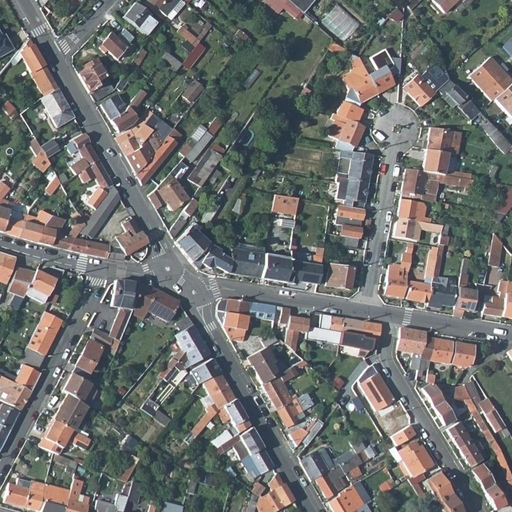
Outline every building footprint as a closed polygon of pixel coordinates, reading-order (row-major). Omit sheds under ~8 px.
[(180,0),(145,0),(146,0),(169,20),(184,3),(180,0)] [(206,3),(202,0),(189,0),(188,1),(199,10),(206,3)] [(299,0),(285,0),(305,17),(308,14),(302,9),(305,6),(299,1),(299,0)] [(409,9),(418,0),(408,0),(405,4),(409,9)] [(442,13),(456,0),(429,0),(430,0),(442,13)] [(403,2),(402,24),(412,14),(409,9),(405,4),(403,2)] [(146,18),(148,15),(134,3),(121,18),(144,36),(153,24),(146,18)] [(195,47),(198,43),(183,30),(178,35),(194,48),(195,47)] [(115,60),(124,48),(109,33),(98,48),(103,53),(106,51),(115,60)] [(6,42),(3,43),(0,38),(0,55),(10,50),(6,42)] [(511,39),(503,47),(511,57),(511,39)] [(20,58),(42,97),(56,89),(28,40),(17,53),(20,58)] [(351,58),(353,55),(331,42),(331,43),(327,50),(346,61),(349,57),(351,58)] [(181,64),(187,69),(201,52),(195,47),(194,48),(181,64)] [(373,73),(366,76),(376,94),(392,86),(392,82),(385,70),(392,66),(392,62),(383,47),(364,57),(370,69),(373,73)] [(134,70),(145,54),(140,50),(129,66),(134,70)] [(177,70),(181,65),(165,52),(161,58),(177,70)] [(20,58),(17,53),(8,65),(12,68),(20,58)] [(480,88),(501,69),(491,57),(469,77),(480,88)] [(351,90),(358,104),(376,94),(366,76),(364,72),(362,69),(356,59),(349,63),(353,69),(349,71),(351,75),(341,80),(347,92),(351,90)] [(102,75),(94,60),(82,67),(84,71),(77,75),(87,93),(99,87),(96,83),(105,79),(103,75),(102,75)] [(119,93),(134,70),(129,66),(112,91),(113,93),(115,92),(119,93)] [(511,81),(501,69),(480,88),(491,100),(511,81)] [(402,88),(419,107),(436,91),(447,81),(446,78),(439,81),(434,85),(429,90),(424,84),(426,81),(423,77),(420,80),(416,75),(402,88)] [(87,93),(94,104),(113,93),(112,91),(105,79),(96,83),(99,87),(87,93)] [(429,90),(434,85),(428,79),(426,81),(424,84),(429,90)] [(459,93),(447,81),(436,91),(439,94),(442,92),(454,105),(469,120),(478,113),(459,93)] [(181,96),(189,103),(201,88),(193,82),(181,96)] [(505,114),(511,107),(511,85),(494,103),(505,114)] [(296,99),(303,102),(309,92),(303,88),(296,99)] [(55,129),(73,119),(56,89),(42,97),(39,99),(55,129)] [(133,120),(129,114),(142,95),(138,91),(124,110),(124,111),(121,115),(109,122),(116,133),(129,126),(133,120)] [(451,108),(454,105),(442,92),(439,94),(438,95),(451,108)] [(124,111),(116,97),(100,106),(109,122),(121,115),(124,111)] [(337,142),(334,150),(338,150),(352,152),(362,128),(332,114),(329,120),(334,122),(343,126),(337,142)] [(140,117),(129,131),(134,135),(145,121),(140,117)] [(214,117),(203,131),(210,136),(221,123),(214,117)] [(124,157),(132,152),(156,123),(153,121),(150,125),(145,121),(134,135),(131,139),(118,146),(124,157)] [(156,123),(132,152),(124,157),(130,167),(144,159),(145,158),(147,159),(170,130),(158,121),(156,123)] [(337,142),(343,126),(334,122),(328,138),(337,142)] [(511,149),(511,148),(497,133),(490,126),(479,127),(495,146),(503,154),(508,150),(509,152),(511,149)] [(423,142),(422,150),(436,152),(446,154),(455,154),(459,134),(429,128),(426,143),(423,142)] [(147,159),(135,175),(141,186),(174,143),(172,142),(178,135),(171,129),(170,130),(147,159)] [(114,140),(118,146),(131,139),(134,135),(129,131),(114,140)] [(76,150),(83,163),(71,172),(72,174),(70,175),(72,178),(77,174),(97,161),(82,135),(71,141),(72,142),(64,147),(68,155),(76,150)] [(178,153),(182,157),(191,145),(192,145),(194,142),(191,139),(186,145),(185,144),(178,153)] [(256,162),(263,167),(279,141),(270,139),(270,140),(262,154),(258,159),(256,162)] [(210,150),(219,157),(227,147),(217,140),(210,150)] [(45,159),(57,151),(50,141),(39,148),(40,150),(41,151),(45,159)] [(208,149),(191,173),(186,180),(198,188),(204,179),(211,169),(215,163),(219,157),(210,150),(208,149)] [(42,174),(49,165),(45,159),(41,151),(40,150),(29,164),(42,174)] [(371,155),(352,152),(338,150),(334,178),(366,183),(371,155)] [(443,170),(446,154),(436,152),(425,150),(420,172),(462,179),(463,174),(452,172),(443,170)] [(443,170),(452,172),(455,154),(446,154),(443,170)] [(97,208),(112,187),(97,161),(77,174),(83,184),(93,178),(100,190),(90,203),(97,208)] [(183,173),(174,166),(164,179),(155,189),(147,197),(154,210),(164,203),(169,211),(184,200),(185,197),(176,183),(183,173)] [(491,179),(497,168),(491,166),(486,176),(491,179)] [(204,179),(211,184),(218,174),(211,169),(204,179)] [(404,169),(401,191),(420,195),(420,193),(423,180),(428,181),(426,195),(433,196),(435,183),(469,189),(471,180),(462,179),(420,172),(404,169)] [(55,176),(44,191),(49,195),(59,183),(55,176)] [(0,200),(1,200),(15,182),(8,177),(0,187),(0,188),(2,190),(0,191),(0,200)] [(334,183),(338,184),(335,206),(337,206),(361,210),(366,183),(334,178),(334,183)] [(91,239),(119,200),(112,187),(97,208),(84,226),(78,234),(86,236),(91,239)] [(401,191),(400,197),(424,201),(426,195),(420,193),(420,195),(401,191)] [(270,211),(294,215),(297,199),(273,195),(270,211)] [(235,200),(231,198),(223,210),(228,213),(229,212),(235,200)] [(32,199),(23,209),(27,212),(35,202),(32,199)] [(189,217),(197,204),(191,199),(168,233),(171,238),(183,222),(187,216),(189,217)] [(229,212),(236,215),(239,201),(236,199),(235,200),(229,212)] [(416,203),(399,200),(396,219),(413,222),(428,224),(428,220),(422,219),(414,217),(416,203)] [(421,204),(416,203),(414,217),(422,219),(424,208),(421,204)] [(359,220),(361,210),(337,206),(335,217),(359,220)] [(197,235),(182,253),(197,271),(201,264),(200,263),(210,246),(228,213),(223,210),(221,209),(203,239),(197,235)] [(7,213),(6,218),(19,222),(21,217),(7,213)] [(34,243),(36,244),(41,229),(44,225),(48,220),(49,217),(41,213),(38,219),(27,216),(27,217),(27,219),(25,223),(23,223),(18,238),(20,239),(28,242),(34,243)] [(491,221),(498,222),(504,216),(493,214),(491,221)] [(6,218),(1,233),(9,236),(18,238),(23,223),(25,223),(27,219),(27,217),(21,215),(21,217),(19,222),(6,218)] [(56,232),(49,230),(52,221),(48,220),(44,225),(41,229),(36,244),(39,245),(64,251),(66,251),(78,234),(84,226),(77,215),(71,219),(75,227),(69,235),(56,232)] [(396,219),(393,237),(411,241),(412,233),(411,233),(412,229),(434,233),(435,226),(428,224),(413,222),(396,219)] [(52,220),(52,221),(49,230),(56,232),(58,222),(52,220)] [(120,236),(115,239),(113,240),(110,243),(105,238),(101,242),(105,245),(106,247),(106,248),(104,259),(108,260),(121,262),(123,256),(124,257),(145,245),(145,244),(143,240),(141,237),(131,220),(121,226),(125,233),(120,236)] [(293,222),(284,220),(282,226),(291,228),(293,222)] [(196,234),(201,228),(196,226),(192,223),(189,227),(196,234)] [(442,246),(445,247),(447,237),(446,237),(447,226),(440,224),(440,227),(436,245),(442,246)] [(189,227),(174,243),(182,253),(197,235),(196,234),(189,227)] [(66,251),(69,252),(102,259),(104,259),(106,248),(86,243),(86,236),(78,234),(66,251)] [(500,244),(491,234),(486,266),(496,268),(500,244)] [(355,247),(356,240),(343,238),(342,245),(355,247)] [(263,255),(237,250),(238,244),(232,243),(230,252),(229,260),(227,273),(259,279),(263,257),(263,255)] [(238,244),(237,250),(263,255),(264,248),(238,244)] [(217,254),(218,251),(210,246),(200,263),(201,264),(210,269),(212,265),(226,274),(227,273),(229,260),(217,254)] [(217,254),(229,260),(230,252),(221,246),(218,251),(217,254)] [(304,265),(293,263),(294,254),(295,247),(289,246),(288,252),(283,283),(293,285),(294,282),(315,285),(320,257),(315,257),(313,266),(304,265)] [(263,257),(259,279),(283,283),(288,252),(285,251),(283,260),(265,257),(263,257)] [(435,253),(428,252),(426,260),(434,261),(434,258),(435,253)] [(13,259),(0,254),(0,283),(4,285),(13,259)] [(305,258),(302,255),(294,254),(293,263),(304,265),(305,258)] [(387,270),(383,295),(402,299),(403,291),(409,255),(404,254),(402,254),(400,266),(399,268),(397,271),(387,270)] [(450,306),(453,287),(435,284),(439,258),(434,258),(434,261),(432,270),(429,291),(427,303),(426,307),(436,308),(437,305),(450,307),(450,306)] [(457,285),(464,286),(465,277),(464,276),(466,260),(461,259),(460,268),(457,285)] [(426,260),(422,285),(408,282),(405,299),(419,302),(424,303),(425,303),(427,303),(429,291),(432,270),(434,261),(426,260)] [(328,265),(325,286),(348,290),(351,269),(337,267),(328,265)] [(16,310),(23,295),(34,274),(16,269),(7,292),(15,295),(9,306),(16,310)] [(41,304),(53,281),(35,272),(34,274),(23,295),(41,304)] [(90,338),(98,343),(115,352),(129,318),(131,313),(134,304),(136,285),(114,281),(114,284),(110,307),(118,309),(109,337),(95,330),(90,338)] [(482,304),(481,315),(500,318),(502,303),(506,283),(499,281),(497,293),(499,293),(498,299),(490,298),(489,304),(482,304)] [(502,303),(500,318),(511,319),(511,299),(508,298),(511,283),(506,283),(502,303)] [(177,302),(147,287),(136,285),(134,304),(131,313),(129,318),(135,321),(141,310),(166,323),(177,302)] [(463,290),(457,289),(455,296),(453,310),(452,316),(460,317),(461,311),(474,314),(476,303),(461,300),(463,290)] [(267,310),(268,306),(228,299),(223,299),(219,300),(218,301),(217,303),(216,306),(215,310),(215,311),(223,312),(246,317),(247,309),(252,310),(264,312),(264,309),(267,310)] [(285,325),(287,316),(288,309),(280,307),(277,323),(285,325)] [(246,317),(223,312),(220,326),(229,340),(241,342),(246,317)] [(43,313),(25,349),(19,361),(37,370),(43,357),(61,322),(43,313)] [(305,326),(304,333),(303,338),(318,340),(317,342),(322,343),(322,341),(337,343),(341,318),(318,314),(316,328),(305,326)] [(305,326),(306,320),(287,316),(285,325),(285,329),(296,331),(304,333),(305,326)] [(186,317),(175,325),(179,333),(192,326),(186,317)] [(341,318),(337,343),(336,346),(368,351),(369,344),(369,340),(359,338),(362,322),(341,318)] [(379,325),(362,322),(359,338),(369,340),(369,344),(376,346),(379,325)] [(192,326),(179,333),(174,337),(178,344),(181,350),(178,355),(177,354),(166,368),(170,372),(185,355),(202,344),(192,326)] [(423,333),(399,328),(396,350),(411,353),(408,369),(416,371),(417,368),(423,333)] [(285,329),(282,344),(292,353),(296,331),(285,329)] [(423,333),(417,368),(421,369),(423,361),(428,361),(432,339),(433,334),(423,333)] [(174,337),(167,345),(170,347),(172,344),(173,346),(178,344),(174,337)] [(265,341),(268,345),(278,340),(274,337),(265,341)] [(98,343),(90,338),(88,343),(96,347),(98,343)] [(432,339),(428,361),(428,362),(447,365),(451,343),(432,339)] [(90,375),(87,374),(98,353),(112,360),(115,352),(98,343),(96,347),(88,343),(88,342),(74,366),(75,367),(72,373),(87,381),(90,375)] [(453,343),(449,365),(466,368),(468,366),(472,347),(453,343)] [(208,355),(202,344),(185,355),(170,372),(168,376),(164,380),(167,383),(178,371),(180,372),(183,368),(188,362),(191,366),(208,355)] [(244,358),(260,385),(277,375),(291,367),(301,361),(295,356),(273,370),(269,365),(272,363),(264,348),(244,358)] [(364,355),(368,351),(356,349),(355,356),(363,357),(364,355)] [(218,373),(211,359),(188,373),(198,388),(200,385),(202,384),(218,373)] [(301,377),(308,372),(301,363),(296,366),(295,367),(294,368),(301,377)] [(21,365),(15,378),(5,374),(4,376),(2,375),(1,378),(29,392),(39,374),(21,365)] [(374,412),(392,401),(370,366),(364,368),(357,377),(360,382),(357,385),(373,410),(374,412)] [(291,367),(277,375),(260,385),(272,406),(275,411),(291,402),(296,399),(290,387),(285,389),(281,382),(295,374),(291,367)] [(87,381),(72,373),(71,376),(70,376),(61,392),(65,394),(78,403),(88,386),(85,384),(87,381)] [(223,408),(234,400),(218,373),(202,384),(210,398),(214,405),(206,411),(208,413),(184,442),(189,446),(216,413),(218,411),(223,408)] [(424,383),(426,383),(432,384),(433,377),(426,376),(424,383)] [(0,401),(19,411),(29,392),(1,378),(0,377),(0,401)] [(504,436),(508,434),(486,398),(479,403),(476,395),(470,382),(462,385),(462,386),(469,399),(475,409),(477,413),(481,411),(494,433),(500,430),(504,436)] [(427,384),(419,390),(431,408),(442,401),(432,385),(427,384)] [(373,410),(357,385),(354,386),(370,412),(371,411),(373,410)] [(78,403),(83,407),(92,391),(91,389),(88,386),(78,403)] [(462,400),(469,399),(462,386),(456,390),(455,391),(460,400),(462,400)] [(352,405),(346,396),(338,390),(336,393),(330,401),(335,405),(343,416),(352,405)] [(65,394),(51,420),(70,430),(72,432),(85,408),(83,407),(78,403),(65,394)] [(206,411),(214,405),(210,398),(208,399),(206,400),(208,402),(203,405),(206,410),(206,411)] [(464,403),(466,406),(468,410),(470,413),(475,409),(469,399),(462,400),(464,403)] [(140,410),(151,418),(157,411),(159,408),(148,400),(140,410)] [(236,434),(249,426),(234,400),(223,408),(229,420),(235,430),(227,435),(225,432),(222,435),(216,440),(219,446),(236,434)] [(442,426),(453,419),(442,401),(431,408),(442,426)] [(291,402),(275,411),(285,428),(294,423),(294,422),(291,417),(297,414),(291,402)] [(18,413),(0,404),(0,426),(9,431),(14,420),(18,413)] [(223,425),(229,420),(223,408),(218,411),(216,413),(223,425)] [(482,422),(479,416),(477,413),(475,409),(470,413),(494,454),(499,451),(482,422)] [(459,415),(461,418),(470,413),(468,410),(459,415)] [(157,411),(151,418),(165,429),(171,422),(157,411)] [(366,414),(372,424),(377,420),(371,411),(370,412),(366,414)] [(297,444),(299,442),(315,421),(319,416),(317,413),(312,414),(312,418),(311,420),(308,418),(299,430),(300,430),(292,440),(297,444)] [(70,430),(51,420),(36,447),(53,454),(55,455),(56,455),(64,441),(70,430)] [(299,442),(304,447),(321,426),(315,421),(299,442)] [(445,431),(467,467),(479,460),(474,453),(456,424),(445,431)] [(0,447),(9,431),(0,426),(0,447)] [(230,447),(239,462),(262,448),(250,429),(238,437),(236,434),(219,446),(212,451),(216,457),(230,447)] [(72,432),(70,430),(64,441),(84,452),(90,442),(72,432)] [(357,438),(348,444),(351,450),(330,462),(322,449),(298,462),(309,481),(314,479),(363,449),(357,438)] [(396,453),(410,477),(406,480),(410,487),(415,484),(423,479),(419,472),(431,465),(419,446),(417,448),(414,442),(396,453)] [(363,449),(314,479),(324,496),(343,484),(339,477),(344,475),(347,481),(359,475),(355,468),(373,456),(367,447),(363,449)] [(262,448),(239,462),(247,475),(251,472),(250,470),(255,467),(259,475),(272,467),(262,448)] [(474,453),(479,460),(482,457),(478,450),(474,453)] [(504,477),(508,475),(499,451),(494,454),(504,477)] [(76,464),(56,455),(55,455),(53,462),(74,470),(76,464)] [(135,467),(126,462),(116,481),(125,484),(135,467)] [(490,478),(481,464),(469,471),(482,491),(493,484),(490,478)] [(259,475),(255,467),(250,470),(251,472),(255,478),(259,475)] [(502,478),(501,474),(498,474),(497,473),(490,478),(493,484),(502,478)] [(449,494),(436,474),(424,482),(434,498),(427,503),(415,484),(410,487),(424,510),(429,507),(436,502),(449,494)] [(261,498),(260,497),(256,503),(255,504),(255,507),(258,511),(273,511),(291,500),(282,485),(281,485),(275,475),(267,484),(272,491),(261,498)] [(44,485),(29,481),(28,482),(15,479),(13,485),(7,484),(2,502),(36,511),(39,502),(42,494),(43,488),(44,485)] [(72,479),(68,495),(62,511),(91,511),(93,507),(91,506),(87,505),(88,498),(78,495),(82,482),(72,479)] [(186,493),(192,495),(195,483),(189,481),(186,493)] [(126,501),(136,504),(141,487),(131,484),(129,488),(128,495),(126,501)] [(482,491),(493,510),(508,501),(506,492),(501,496),(493,484),(482,491)] [(252,494),(257,498),(264,489),(259,485),(252,494)] [(338,497),(328,503),(333,511),(351,511),(354,510),(360,506),(353,494),(349,487),(342,491),(337,494),(338,497)] [(42,494),(39,502),(43,503),(40,511),(62,511),(68,495),(43,488),(42,494)] [(392,488),(374,498),(376,502),(394,491),(392,488)] [(353,494),(360,506),(366,503),(367,503),(359,490),(353,494)] [(442,511),(459,511),(449,494),(436,502),(442,511)] [(93,507),(91,511),(115,511),(116,507),(96,501),(95,508),(93,507)] [(245,511),(253,511),(255,507),(255,504),(248,502),(245,511)] [(354,510),(355,511),(367,511),(365,508),(368,506),(366,503),(360,506),(354,510)]
